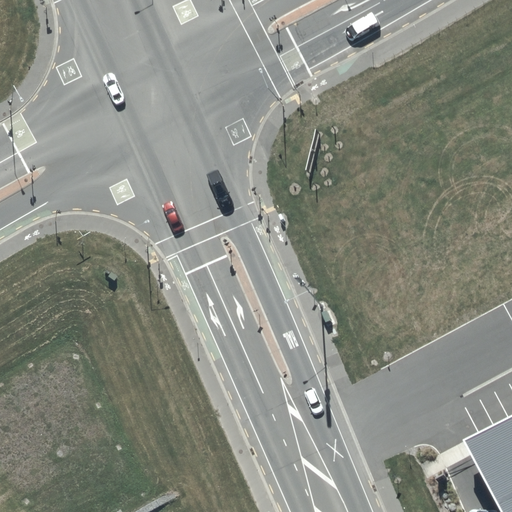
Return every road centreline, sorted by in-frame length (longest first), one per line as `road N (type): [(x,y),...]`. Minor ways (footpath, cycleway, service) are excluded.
road 1 (secondary): [(186,109),(358,511)]
road 2 (secondary): [(305,511),(285,443),(144,132)]
road 3 (tertiary): [(385,0),(186,109)]
road 4 (secondary): [(144,132),(0,216)]
road 5 (secondary): [(0,161),(121,85)]
road 6 (tertiary): [(165,62),(288,0)]
